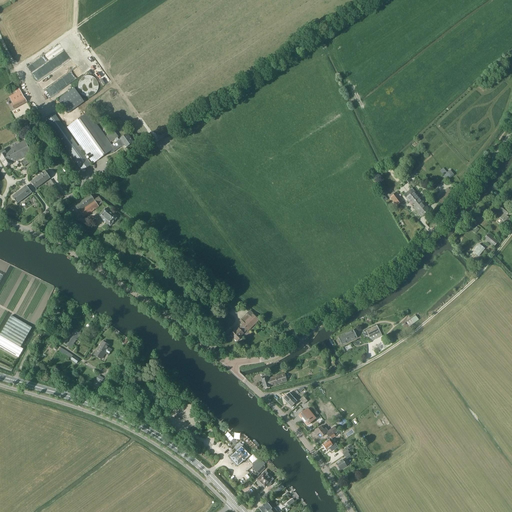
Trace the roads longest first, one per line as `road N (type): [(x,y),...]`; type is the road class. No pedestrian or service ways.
road 1 (tertiary): [(226,363),(281,351),(400,266),(511,131)]
road 2 (unknown): [(259,393),(362,367),(435,315),(493,256)]
road 3 (tertiary): [(226,363),(140,295),(0,217)]
road 4 (secondary): [(234,500),(134,421),(0,377)]
road 5 (track): [(146,144),(370,0)]
road 6 (track): [(0,38),(16,69),(74,28),(154,139)]
road 7 (tertiary): [(352,511),(293,426),(226,363)]
